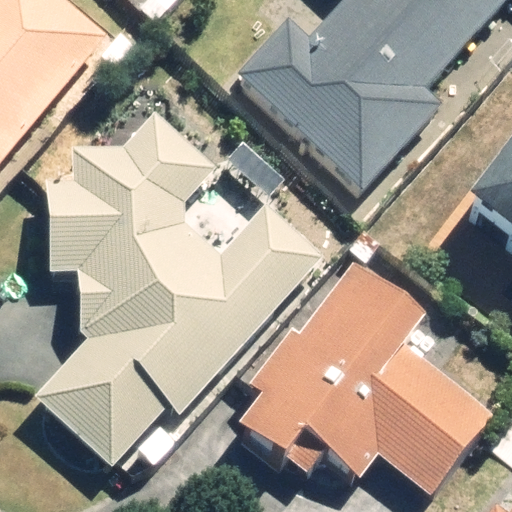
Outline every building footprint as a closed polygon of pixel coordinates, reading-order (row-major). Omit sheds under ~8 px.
[(0,0),(0,177),(100,57),(30,0),(0,0)] [(271,31),(219,90),(353,207),(431,118),(418,107),(511,0),(328,0),(348,17),(307,64),(271,31)] [(172,434),(316,274),(259,222),(213,273),(179,242),(180,210),(207,183),(155,131),(110,175),(65,172),(63,205),(31,203),(25,288),(73,291),(72,293),(71,295),(70,297),(69,298),(68,300),(68,302),(67,304),(66,306),(66,308),(65,310),(65,312),(64,314),(64,316),(64,318),(64,320),(64,322),(64,324),(64,326),(64,328),(64,330),(65,332),(65,334),(66,336),(66,338),(67,340),(67,342),(68,344),(69,346),(70,348),(71,350),(72,351),(73,353),(74,355),(76,356),(77,358),(24,416),(101,486),(159,422),(172,434)] [(511,141),(471,194),(511,226),(511,141)] [(416,336),(342,283),(288,358),(279,351),(238,409),(247,415),(222,449),(282,493),(299,469),(348,504),(369,475),(420,511),(435,511),(496,429),(400,359),(416,336)]
